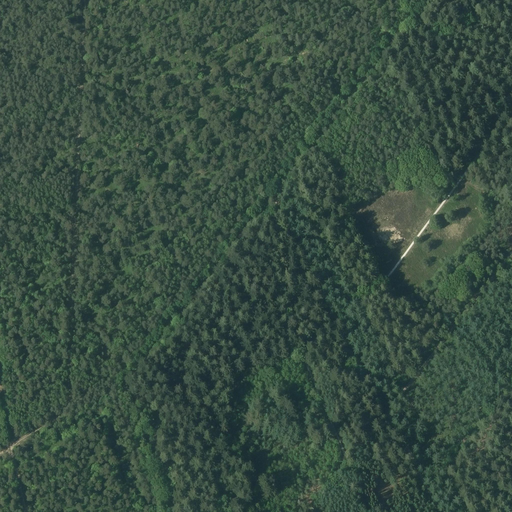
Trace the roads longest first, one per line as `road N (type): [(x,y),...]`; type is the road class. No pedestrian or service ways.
road 1 (track): [(171,511),(128,379),(426,0)]
road 2 (track): [(84,0),(67,404),(10,446),(0,390)]
road 3 (track): [(371,511),(362,449),(333,385),(350,350),(344,330),(273,197)]
road 4 (track): [(438,511),(387,417),(389,406),(511,252)]
